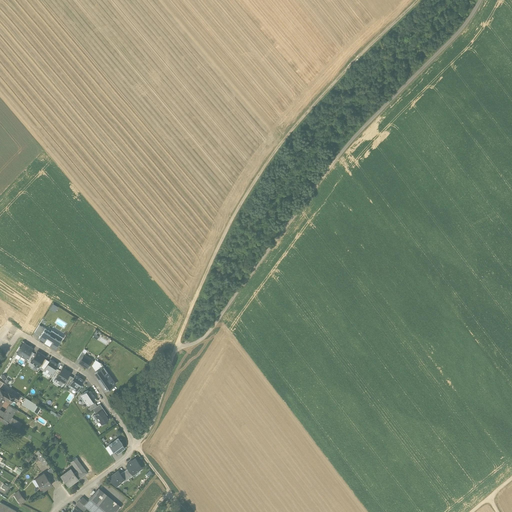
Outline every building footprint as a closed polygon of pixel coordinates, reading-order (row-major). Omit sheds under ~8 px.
[(59,308),(53,305),(50,310),(55,314),(59,308)] [(40,336),(45,328),(39,325),(34,332),(40,336)] [(52,333),(45,328),(40,336),(39,338),(55,348),(58,345),(61,340),(57,338),(59,335),(53,331),(52,333)] [(32,348),(23,343),(17,353),(25,359),(30,351),(32,348)] [(39,366),(43,358),(45,356),(37,351),(31,362),(38,366),(39,366)] [(92,360),(84,355),(80,361),(79,363),(87,368),(92,360)] [(57,364),(50,360),(49,361),(44,369),(44,370),(51,374),(57,364)] [(95,360),(92,366),(96,371),(103,366),(101,364),(95,360)] [(96,371),(94,372),(98,377),(97,378),(105,391),(115,384),(103,366),(96,371)] [(66,370),(62,367),(56,377),(60,379),(59,380),(64,382),(68,375),(70,373),(66,371),(66,370)] [(83,380),(75,375),(74,378),(69,386),(76,390),(83,380)] [(0,389),(0,399),(3,401),(4,398),(11,402),(13,399),(16,401),(18,398),(8,392),(7,393),(0,389)] [(87,390),(81,395),(83,398),(86,402),(88,405),(88,404),(93,401),(94,400),(93,398),(95,397),(90,391),(89,392),(87,390)] [(41,407),(26,398),(22,404),(37,414),(41,407)] [(16,409),(9,405),(3,414),(1,417),(3,418),(18,428),(22,423),(11,417),(16,409)] [(97,406),(92,409),(96,414),(102,409),(99,405),(97,406)] [(101,425),(109,420),(102,409),(96,414),(93,416),(97,422),(99,422),(101,425)] [(61,418),(63,412),(59,410),(58,413),(51,410),(49,413),(61,418)] [(111,444),(109,446),(113,451),(115,450),(117,454),(124,449),(122,445),(118,439),(115,441),(114,441),(111,443),(111,444)] [(114,453),(113,451),(109,446),(105,448),(110,456),(114,453)] [(41,453),(37,456),(44,466),(47,463),(41,453)] [(77,472),(83,468),(76,458),(70,462),(77,472)] [(142,468),(135,460),(126,466),(128,469),(133,475),(142,468)] [(74,474),(78,479),(78,480),(88,473),(83,468),(77,472),(74,474)] [(56,482),(59,480),(51,469),(48,471),(56,482)] [(64,475),(63,474),(61,476),(68,486),(74,482),(78,479),(74,474),(70,469),(67,471),(68,472),(64,475)] [(133,476),(133,475),(128,469),(125,471),(130,478),(133,476)] [(130,478),(125,471),(120,475),(124,480),(125,482),(130,478)] [(124,480),(120,475),(118,472),(110,478),(116,487),(120,484),(119,483),(124,480)] [(52,485),(44,474),(35,480),(43,491),(52,485)] [(117,511),(119,510),(96,490),(87,502),(83,506),(86,508),(90,511),(117,511)] [(24,500),(19,492),(14,495),(20,503),(24,500)] [(83,506),(87,502),(82,498),(81,500),(80,500),(76,504),(83,510),(86,508),(83,506)] [(0,502),(0,511),(15,511),(16,511),(0,502)]
